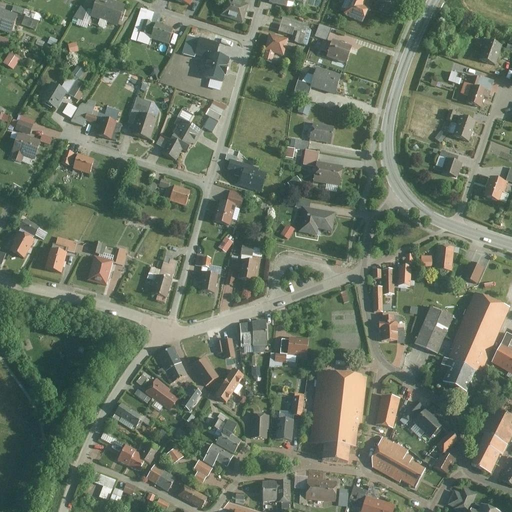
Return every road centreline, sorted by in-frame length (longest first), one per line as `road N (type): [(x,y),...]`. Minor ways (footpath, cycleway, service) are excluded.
road 1 (secondary): [(434,0),(389,120),(390,169),(405,197)]
road 2 (residential): [(363,271),(173,335)]
road 3 (residential): [(0,282),(139,316),(173,335)]
road 4 (residential): [(173,335),(131,371),(81,464)]
road 5 (residential): [(210,189),(250,42)]
road 6 (residential): [(173,335),(210,189)]
road 7 (residential): [(210,189),(70,139)]
road 8 (residential): [(454,227),(504,87)]
road 9 (residential): [(385,365),(452,413),(468,471)]
road 10 (residential): [(173,335),(200,387),(245,422),(247,448)]
road 11 (residential): [(81,464),(194,511)]
